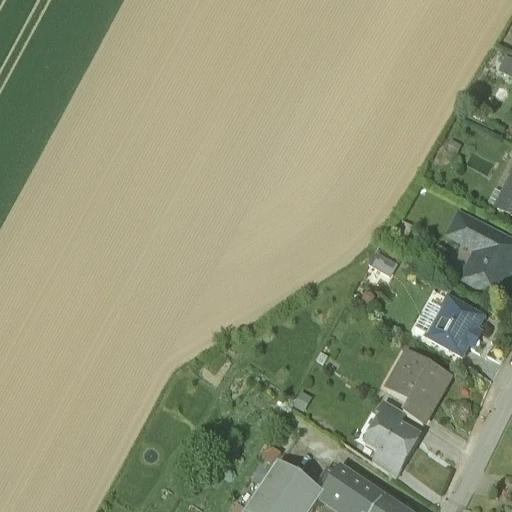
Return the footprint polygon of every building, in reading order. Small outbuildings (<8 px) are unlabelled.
[(511,174),(495,208),(511,216),(511,174)] [(511,270),(511,245),(458,217),(447,238),(475,253),(461,282),(496,301),(511,270)] [(483,320),(448,300),(441,312),(428,305),(414,330),(426,338),(425,340),(461,359),(483,320)] [(450,382),(408,357),(385,394),(408,408),(427,419),(428,418),(425,416),(438,394),(441,396),(450,382)] [(402,418),(383,407),(376,419),(379,422),(380,420),(398,431),(405,420),(402,418)] [(427,419),(408,408),(402,418),(405,420),(421,430),(427,419)] [(398,431),(380,420),(379,422),(363,449),(377,457),(401,471),(419,443),(398,431)] [(401,471),(377,457),(371,467),(394,483),(401,471)] [(313,511),(322,499),(276,468),(246,511),(313,511)] [(394,511),(339,474),(322,499),(341,511),(394,511)]
